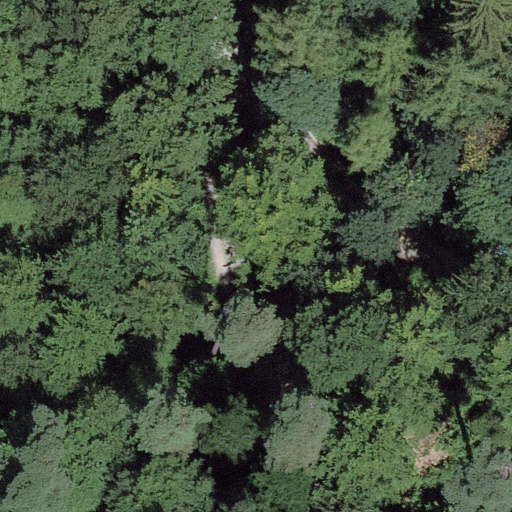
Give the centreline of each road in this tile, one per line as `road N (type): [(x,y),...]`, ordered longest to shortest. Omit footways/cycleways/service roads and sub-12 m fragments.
road 1 (track): [(206,0),(209,199),(235,283),(271,362),(387,511)]
road 2 (track): [(208,48),(330,178),(410,243),(511,306)]
